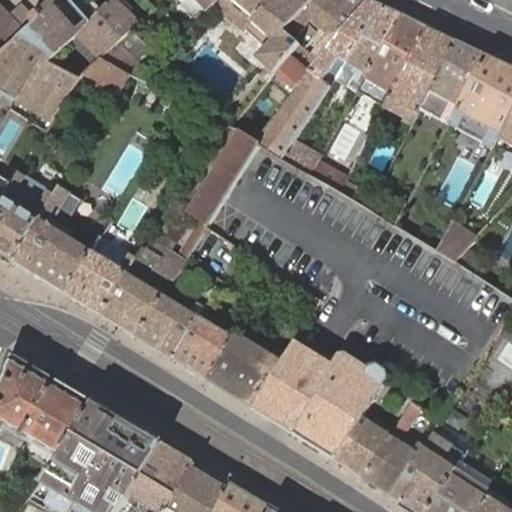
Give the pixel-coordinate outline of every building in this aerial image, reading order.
[(35,26),(31,20),(4,0),(0,0),(0,54),(1,55),(22,37),(35,26)] [(90,23),(70,0),(53,0),(53,1),(31,20),(35,26),(22,37),(1,55),(0,54),(0,91),(16,102),(53,124),(80,80),(50,65),(72,43),(90,23)] [(116,0),(113,0),(90,23),(72,43),(97,65),(102,61),(120,44),(142,23),(130,13),(125,8),(119,2),(116,0)] [(197,0),(208,11),(216,5),(221,0),(197,0)] [(271,0),(221,0),(216,5),(250,33),(257,25),(254,22),(257,19),(263,11),(271,0)] [(314,0),(271,0),(263,11),(257,19),(254,22),(257,25),(275,41),(268,49),(258,59),(269,69),(261,78),(268,84),(276,74),(291,56),(297,48),(300,46),(293,40),(285,33),(314,0)] [(293,40),(308,24),(317,32),(310,46),(317,52),(311,59),(318,65),(372,1),(369,0),(314,0),(285,33),(293,40)] [(386,7),(372,1),(318,65),(312,72),(311,73),(323,82),(339,59),(348,63),(386,7)] [(402,15),(386,7),(348,63),(359,70),(348,87),(357,93),(361,87),(365,79),(402,15)] [(430,29),(402,15),(365,79),(361,87),(369,92),(374,85),(383,91),(378,98),(387,104),(392,95),(430,29)] [(458,43),(430,29),(392,95),(387,104),(385,108),(414,125),(422,110),(431,93),(458,43)] [(488,58),(458,43),(431,93),(422,110),(444,122),(450,125),(488,58)] [(137,78),(147,69),(120,44),(102,61),(133,76),(137,78)] [(311,59),(297,48),(291,56),(312,72),(318,65),(311,59)] [(312,72),(291,56),(276,74),(268,84),(281,95),(259,125),(244,113),(232,128),(242,133),(262,145),(261,146),(283,159),(295,142),(331,88),(323,82),(311,73),(312,72)] [(511,114),(511,69),(488,58),(450,125),(451,126),(459,131),(467,117),(492,131),(485,145),(493,149),(500,137),(511,114)] [(339,59),(323,82),(331,88),(337,80),(348,63),(339,59)] [(121,95),(133,76),(102,61),(97,65),(86,74),(121,95)] [(359,70),(348,63),(337,80),(348,87),(359,70)] [(268,84),(261,78),(258,76),(249,87),(246,84),(231,101),(244,113),(268,84)] [(232,128),(244,113),(231,101),(216,119),(225,124),(232,128)] [(511,114),(500,137),(511,144),(511,114)] [(203,130),(215,138),(223,125),(210,117),(203,130)] [(467,117),(459,131),(485,145),(492,131),(467,117)] [(208,228),(210,226),(259,148),(261,146),(262,145),(242,133),(192,213),(203,221),(178,260),(150,243),(138,261),(129,275),(102,316),(138,338),(165,297),(186,265),(192,255),(208,228)] [(511,144),(500,137),(493,149),(511,159),(511,144)] [(321,157),(295,142),(283,159),(310,176),(317,163),(321,157)] [(165,149),(174,154),(177,148),(169,143),(165,149)] [(177,148),(174,154),(197,168),(201,162),(177,148)] [(317,163),(310,176),(340,194),(345,183),(347,180),(317,163)] [(0,207),(0,254),(15,264),(62,189),(57,185),(51,195),(20,176),(14,186),(6,199),(0,207)] [(0,207),(6,199),(14,186),(4,181),(0,187),(0,207)] [(345,183),(340,194),(367,211),(374,199),(345,183)] [(15,264),(66,295),(93,252),(64,235),(83,203),(62,189),(15,264)] [(453,223),(438,253),(455,264),(468,250),(477,239),(468,233),(453,223)] [(468,250),(455,264),(469,273),(479,257),(468,250)] [(66,295),(102,316),(129,275),(138,261),(131,256),(122,270),(93,252),(66,295)] [(211,302),(214,296),(206,292),(199,303),(201,304),(199,307),(194,314),(165,297),(138,338),(173,361),(200,319),(205,310),(211,302)] [(173,361),(209,382),(236,340),(239,335),(246,325),(238,320),(228,335),(207,323),(217,307),(211,302),(205,310),(200,319),(173,361)] [(209,382),(253,410),(283,363),(239,335),(236,340),(209,382)] [(283,363),(253,410),(273,422),(335,460),(365,479),(393,436),(375,424),(364,417),(389,378),(387,372),(379,367),(373,368),(369,375),(342,360),(333,374),(321,366),(314,362),(303,355),(293,369),(283,363)] [(11,356),(0,385),(0,428),(1,429),(3,431),(6,426),(26,438),(59,382),(14,356),(11,356)] [(59,382),(26,438),(62,460),(95,404),(59,382)] [(365,479),(393,497),(426,448),(420,444),(416,451),(402,442),(422,410),(414,403),(393,436),(365,479)] [(163,444),(95,404),(62,460),(60,462),(42,485),(54,493),(53,493),(46,504),(46,505),(47,506),(49,506),(49,507),(49,508),(49,509),(54,511),(70,511),(74,505),(81,509),(79,511),(121,511),(129,503),(130,501),(133,495),(163,444)] [(393,497),(416,511),(427,511),(458,469),(462,462),(467,455),(448,443),(434,434),(426,448),(393,497)] [(167,511),(196,465),(163,444),(133,495),(130,501),(134,504),(138,498),(145,503),(152,507),(160,511),(167,511)] [(427,511),(482,511),(491,498),(495,493),(499,487),(462,462),(458,469),(427,511)] [(216,511),(231,485),(196,465),(167,511),(216,511)] [(271,511),(273,510),(231,485),(216,511),(271,511)] [(482,511),(511,511),(511,492),(506,489),(505,490),(500,487),(499,487),(495,493),(491,498),(482,511)]
